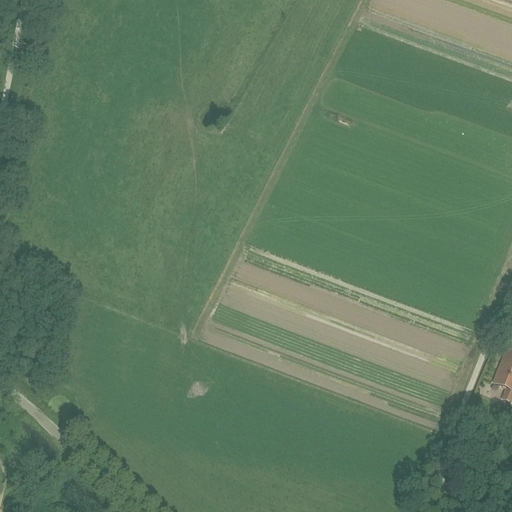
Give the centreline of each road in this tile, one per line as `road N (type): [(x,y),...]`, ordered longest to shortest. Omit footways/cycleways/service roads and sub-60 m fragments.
road 1 (track): [(511,285),(454,429),(436,511)]
road 2 (unclassified): [(139,511),(0,387)]
road 3 (residential): [(0,118),(23,0)]
